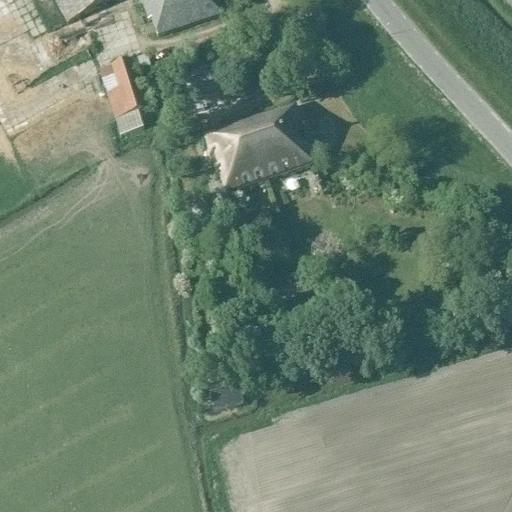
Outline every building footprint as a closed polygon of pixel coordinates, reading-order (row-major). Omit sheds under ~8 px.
[(115,2),(113,0),(53,0),(68,27),(115,2)] [(151,24),(157,40),(221,18),(214,0),(139,0),(148,25),(151,24)] [(150,113),(137,75),(151,71),(148,59),(133,63),(99,73),(115,123),(150,113)] [(219,182),(224,198),(314,168),(295,110),(204,140),(216,183),(219,182)] [(236,394),(213,399),(216,414),(240,408),(236,394)]
